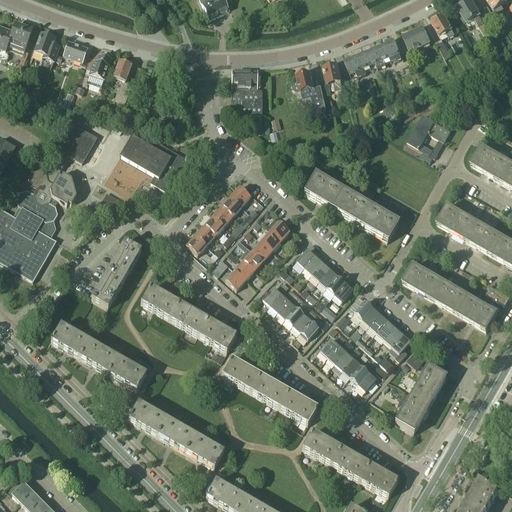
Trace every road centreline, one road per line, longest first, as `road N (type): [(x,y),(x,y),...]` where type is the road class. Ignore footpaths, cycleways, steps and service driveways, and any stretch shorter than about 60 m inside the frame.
road 1 (residential): [(167,238),(169,255),(417,478)]
road 2 (tertiary): [(175,511),(0,335)]
road 3 (unclassified): [(201,60),(302,54),(431,0)]
road 4 (unclassified): [(9,0),(78,28),(201,60)]
road 5 (residential): [(377,296),(232,163)]
road 6 (residential): [(21,318),(56,283),(70,282),(129,219),(167,238)]
road 7 (tertiary): [(419,511),(511,349)]
road 8 (residential): [(474,382),(377,296)]
road 9 (residential): [(439,511),(506,408)]
